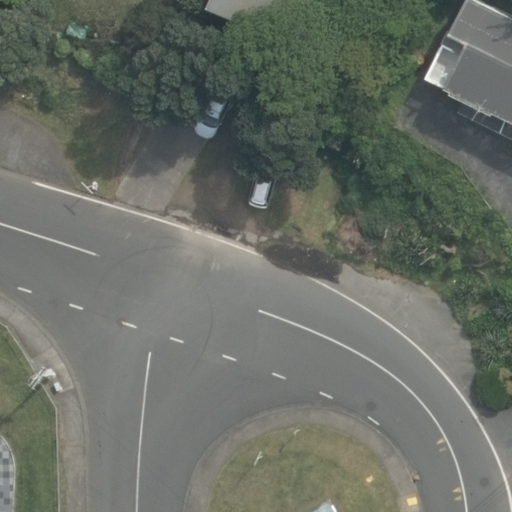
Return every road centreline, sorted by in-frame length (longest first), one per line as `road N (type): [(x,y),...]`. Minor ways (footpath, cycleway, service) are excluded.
road 1 (residential): [(155,263),(316,320),(364,348),(416,392),(451,457),(467,511)]
road 2 (residential): [(155,263),(150,511)]
road 3 (residential): [(155,263),(0,209)]
